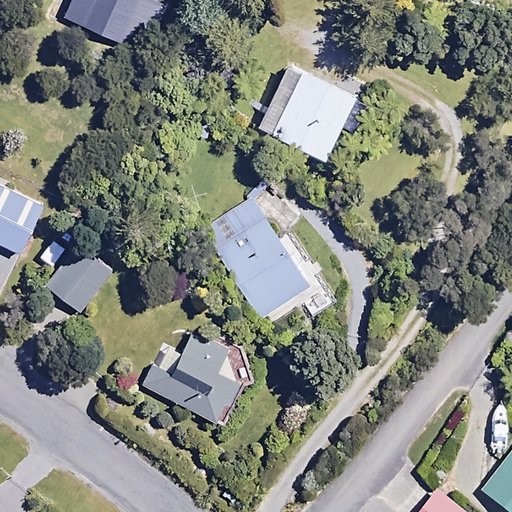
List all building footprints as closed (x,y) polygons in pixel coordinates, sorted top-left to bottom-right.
[(102,0),(64,0),(60,9),(91,24),(102,0)] [(293,59),(261,125),(330,157),(361,92),(293,59)] [(0,178),(0,241),(21,252),(46,201),(0,178)] [(311,282),(254,196),(204,229),(261,315),(311,282)] [(80,239),(47,281),(82,309),(116,268),(80,239)] [(152,360),(141,383),(227,424),(247,381),(219,368),(230,345),(195,329),(175,371),(152,360)] [(511,511),(511,448),(481,489),(511,511)] [(469,511),(437,486),(416,511),(469,511)]
